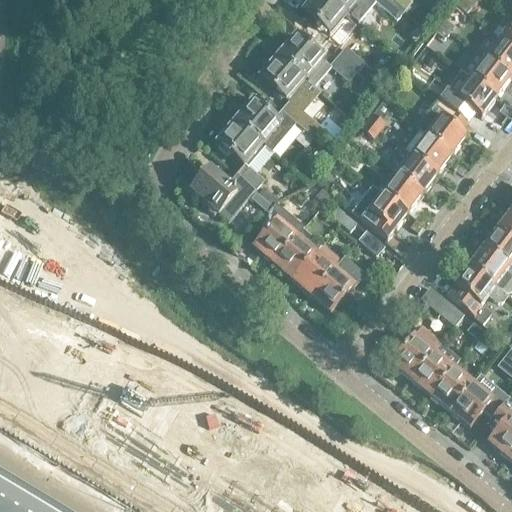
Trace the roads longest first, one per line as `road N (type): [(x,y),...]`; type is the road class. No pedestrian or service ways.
road 1 (residential): [(339,369),(163,217),(156,190),(160,167),(256,0)]
road 2 (motorway): [(374,511),(175,396),(68,376)]
road 3 (unclassified): [(339,369),(511,145)]
road 4 (motorway): [(273,511),(68,376)]
road 5 (residential): [(509,511),(339,369)]
